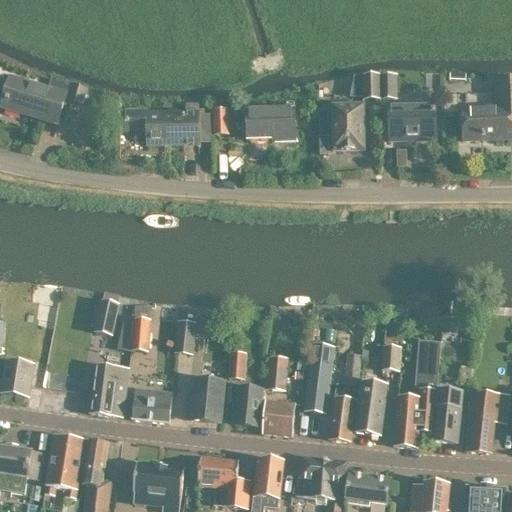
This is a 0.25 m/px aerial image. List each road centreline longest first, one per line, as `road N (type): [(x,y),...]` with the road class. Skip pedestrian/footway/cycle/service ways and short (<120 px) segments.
road 1 (tertiary): [(511,464),(0,410)]
road 2 (residential): [(511,191),(239,189),(0,159)]
